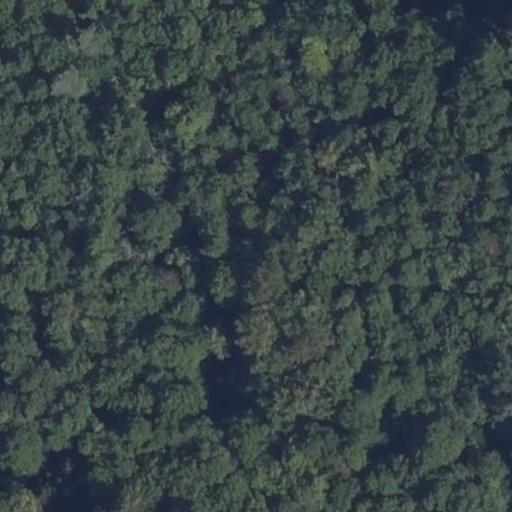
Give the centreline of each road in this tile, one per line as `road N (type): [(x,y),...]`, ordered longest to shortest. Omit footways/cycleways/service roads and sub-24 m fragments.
road 1 (track): [(511,455),(396,444),(314,458),(0,383)]
road 2 (tertiary): [(270,0),(421,35),(511,34)]
